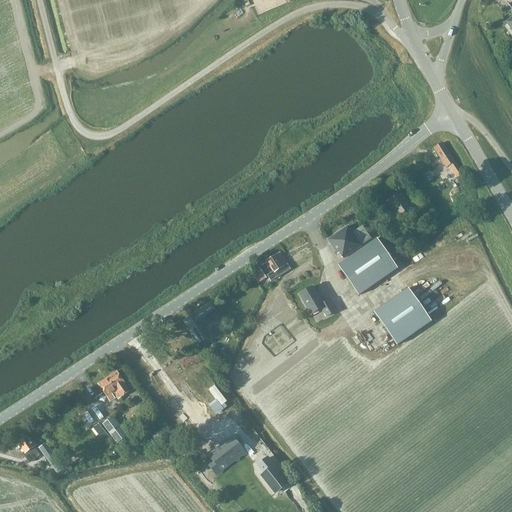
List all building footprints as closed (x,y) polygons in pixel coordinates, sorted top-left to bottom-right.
[(443,143),(433,150),(446,168),(449,167),(457,178),(461,175),(463,174),(444,144),(443,143)] [(384,203),(391,211),(392,211),(397,219),(412,209),(418,217),(423,214),(408,191),(403,194),(402,192),(384,203)] [(394,223),(390,219),(385,223),(389,227),(394,223)] [(349,227),(328,242),(336,253),(338,252),(343,259),(371,239),(370,237),(362,226),(352,232),(349,227)] [(358,296),(397,269),(377,239),(338,266),(358,296)] [(277,278),(291,270),(281,253),(266,261),(273,271),(267,275),(271,282),(277,278)] [(443,265),(408,289),(431,321),(465,297),(443,265)] [(259,267),(251,273),(255,279),(263,273),(259,267)] [(313,287),(299,295),(311,315),(321,310),(326,318),(335,313),(328,301),(323,304),(313,287)] [(431,321),(408,288),(374,312),(396,345),(431,321)] [(210,305),(186,320),(200,343),(210,337),(203,327),(218,317),(210,305)] [(227,319),(235,331),(241,327),(233,315),(227,319)] [(212,346),(207,350),(219,366),(224,362),(219,355),(212,346)] [(130,392),(125,386),(116,372),(107,378),(121,398),(130,392)] [(112,394),(113,394),(118,400),(121,398),(107,378),(98,384),(110,401),(115,398),(112,394)] [(212,380),(206,385),(223,408),(230,403),(212,380)] [(82,421),(73,401),(51,411),(57,424),(70,417),(74,425),(82,421)] [(100,417),(102,410),(95,407),(92,414),(100,417)] [(102,424),(117,444),(127,436),(112,416),(102,424)] [(107,434),(99,424),(93,429),(100,439),(107,434)] [(167,438),(161,429),(152,436),(158,444),(167,438)] [(228,429),(195,452),(210,470),(243,447),(228,429)] [(25,435),(15,442),(25,454),(25,455),(28,452),(34,461),(40,456),(34,448),(36,446),(31,439),(29,441),(25,435)] [(56,446),(61,453),(68,448),(62,441),(56,446)] [(56,474),(64,469),(45,443),(38,449),(56,474)] [(268,457),(257,463),(262,470),(258,472),(274,493),(287,485),(268,457)] [(291,511),(282,496),(273,502),(274,505),(263,511),(291,511)]
